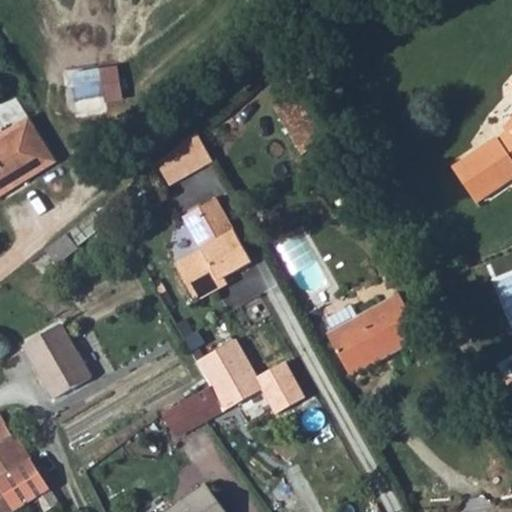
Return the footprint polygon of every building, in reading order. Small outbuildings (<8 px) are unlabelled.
[(117,66),(71,75),(75,101),(104,95),(106,106),(123,103),(117,66)] [(339,128),(312,83),(287,98),(314,144),(339,128)] [(54,156),(31,114),(0,130),(0,182),(4,180),(6,183),(54,156)] [(197,133),(156,165),(170,187),(213,164),(197,133)] [(511,139),(472,167),(496,201),(511,190),(511,139)] [(225,186),(207,195),(213,204),(196,213),(209,237),(183,252),(204,290),(227,278),(227,268),(233,266),(261,250),(225,186)] [(213,204),(207,195),(191,205),(196,213),(213,204)] [(92,206),(66,228),(77,243),(103,220),(92,206)] [(77,243),(66,228),(44,246),(56,260),(77,243)] [(237,273),(233,266),(227,268),(227,278),(237,273)] [(399,298),(328,338),(335,347),(348,375),(383,355),(381,351),(385,348),(389,357),(424,340),(399,298)] [(63,321),(28,343),(62,395),(94,372),(63,321)] [(243,332),(208,353),(220,374),(235,400),(271,379),(243,332)] [(235,400),(220,374),(202,385),(216,411),(235,400)] [(202,385),(174,401),(188,427),(216,411),(202,385)] [(61,491),(2,403),(0,404),(0,429),(3,434),(0,435),(0,478),(0,511),(7,511),(41,490),(47,500),(61,491)] [(226,511),(207,486),(172,511),(226,511)]
